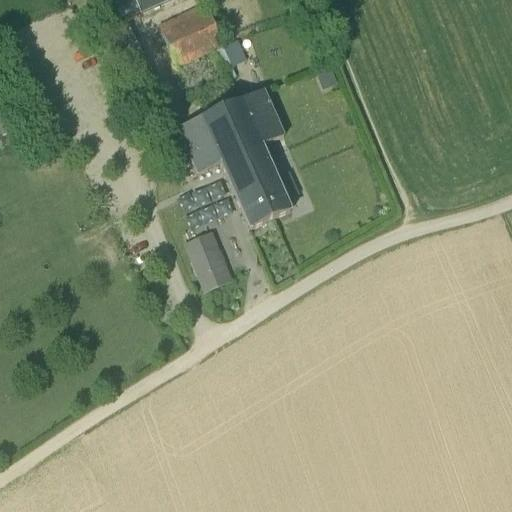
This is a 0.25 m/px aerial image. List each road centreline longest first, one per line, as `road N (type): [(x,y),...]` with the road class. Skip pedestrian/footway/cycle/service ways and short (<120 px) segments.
road 1 (unclassified): [(241,323),(387,239),(511,202)]
road 2 (track): [(0,478),(241,323)]
road 3 (track): [(412,230),(321,0)]
